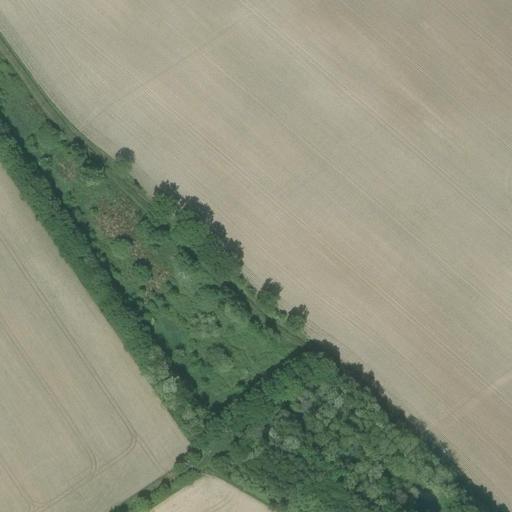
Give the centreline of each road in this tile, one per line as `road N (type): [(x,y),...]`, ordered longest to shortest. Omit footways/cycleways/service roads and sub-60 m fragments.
road 1 (track): [(291,342),(72,144),(0,51)]
road 2 (track): [(291,342),(207,403),(208,452),(117,511)]
